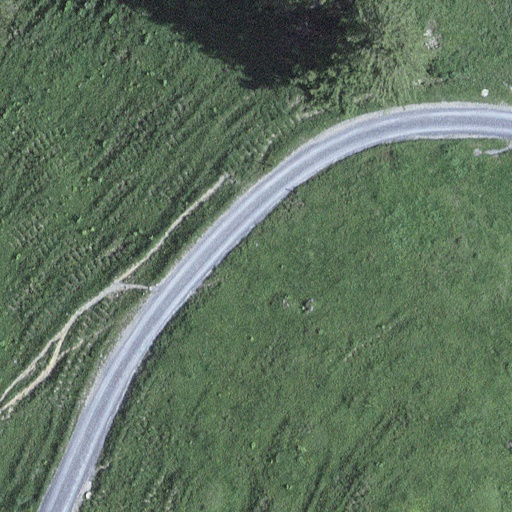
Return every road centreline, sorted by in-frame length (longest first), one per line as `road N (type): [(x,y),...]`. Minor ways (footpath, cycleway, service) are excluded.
road 1 (track): [(183,293),(248,231),(288,174),(408,118),(511,115)]
road 2 (track): [(76,511),(183,293)]
